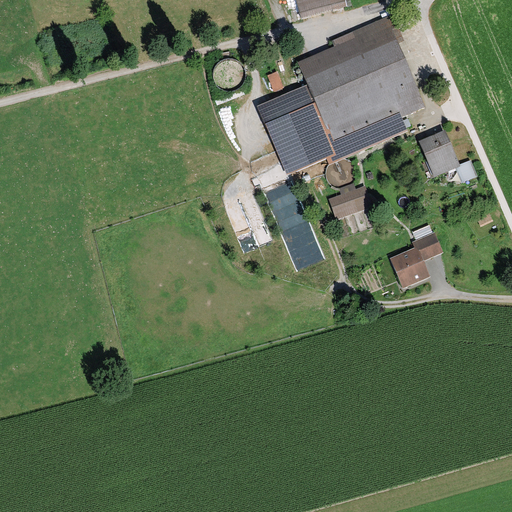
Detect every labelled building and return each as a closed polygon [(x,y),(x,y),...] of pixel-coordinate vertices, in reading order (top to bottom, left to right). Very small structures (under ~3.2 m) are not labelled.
[(294,0),(298,14),(344,3),(342,0),(294,0)] [(316,106),(266,127),(287,177),(326,160),(330,167),(408,133),(402,119),(425,109),(398,45),(404,43),(393,16),(332,42),(334,49),(298,65),(316,106)] [(441,132),(415,143),(429,177),(455,166),(441,132)] [(266,190),(295,269),(322,259),(294,180),(266,190)] [(342,194),(356,189),(355,185),(341,189),(342,194)] [(362,189),(328,201),(334,218),(368,207),(362,189)] [(233,222),(243,218),(240,211),(243,209),(238,196),(225,202),(233,222)] [(257,234),(261,244),(273,239),(269,229),(257,234)] [(413,248),(388,260),(401,289),(427,277),(419,260),(429,255),(422,238),(411,243),(413,248)]
